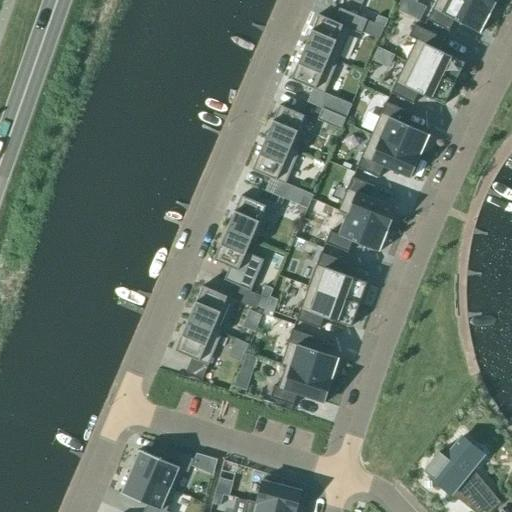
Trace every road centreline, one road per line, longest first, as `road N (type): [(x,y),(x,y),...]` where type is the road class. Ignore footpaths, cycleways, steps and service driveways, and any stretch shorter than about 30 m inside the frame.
road 1 (unclassified): [(341,476),(402,299),(511,55)]
road 2 (residential): [(294,0),(122,404)]
road 3 (residential): [(122,404),(341,476)]
road 4 (primary): [(0,165),(57,0)]
